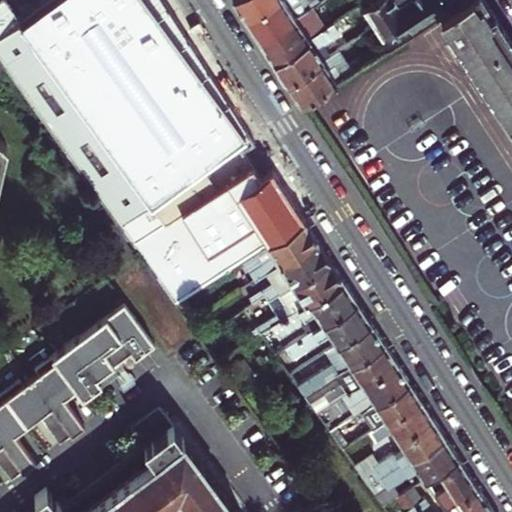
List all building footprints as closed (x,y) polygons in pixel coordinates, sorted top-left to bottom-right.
[(0,59),(4,64),(14,78),(104,20),(117,12),(136,41),(132,44),(168,98),(171,96),(190,125),(178,133),(92,186),(118,223),(234,148),(251,137),(197,53),(198,51),(190,40),(188,40),(162,0),(53,0),(0,34),(0,59)] [(23,0),(0,15),(0,34),(53,0),(23,0)] [(233,0),(245,18),(273,0),(233,0)] [(273,0),(245,18),(259,40),(309,7),(319,1),(318,0),(305,0),(273,0)] [(400,25),(406,34),(438,13),(458,0),(372,0),(362,7),(373,24),(387,46),(393,43),(387,34),(400,25)] [(511,44),(483,0),(458,0),(438,13),(445,24),(440,28),(450,43),(455,39),(511,127),(511,44)] [(273,60),(332,22),(328,16),(319,21),(309,7),(259,40),(273,60)] [(117,12),(104,20),(178,133),(190,125),(171,96),(168,98),(132,44),(136,41),(117,12)] [(273,60),(286,80),(327,54),(321,44),(345,28),(338,18),(332,22),(273,60)] [(286,80),(300,102),(359,64),(355,58),(346,64),(336,48),(327,54),(286,80)] [(118,223),(128,237),(243,162),(234,148),(118,223)] [(160,275),(177,301),(266,242),(303,217),(260,151),(253,155),(280,196),(160,275)] [(303,217),(266,242),(272,251),(247,268),(252,276),(254,279),(265,271),(316,238),(303,217)] [(267,299),(278,292),(329,258),(316,238),(265,271),(271,281),(249,295),(253,301),(263,294),(267,299)] [(329,258),(278,292),(284,301),(272,309),(274,313),(254,326),(258,332),(258,331),(342,277),(329,258)] [(356,299),(342,277),(258,331),(267,343),(303,320),(306,316),(305,314),(314,308),(322,321),(356,299)] [(0,464),(9,476),(33,458),(13,431),(37,412),(58,440),(82,422),(62,394),(74,385),(80,393),(99,379),(94,372),(128,348),(133,354),(152,340),(122,299),(32,365),(36,369),(21,380),(17,376),(0,388),(0,464)] [(336,342),(369,320),(356,299),(322,321),(274,352),(280,362),(290,356),(292,358),(316,342),(320,337),(319,336),(328,329),(336,342)] [(211,329),(199,312),(188,319),(200,337),(211,329)] [(336,342),(325,349),(338,370),(383,341),(369,320),(336,342)] [(383,341),(338,370),(329,375),(336,386),(356,374),(361,381),(395,360),(383,341)] [(94,372),(99,379),(110,371),(121,386),(133,377),(122,362),(133,354),(128,348),(94,372)] [(407,378),(395,360),(361,381),(341,394),(348,405),(368,393),(373,400),(407,378)] [(311,387),(297,366),(288,372),(302,392),(311,387)] [(407,378),(373,400),(346,418),(350,424),(354,422),(356,425),(380,410),(386,419),(419,397),(407,378)] [(392,429),(397,436),(430,414),(419,397),(386,419),(369,430),(375,439),(392,429)] [(367,484),(443,434),(430,414),(397,436),(404,447),(396,452),(391,453),(372,465),(374,467),(361,476),(367,484)] [(328,429),(341,448),(348,443),(335,425),(328,429)] [(456,454),(443,434),(367,484),(381,503),(395,494),(397,493),(391,485),(407,474),(408,471),(416,466),(423,476),(456,454)] [(76,511),(160,511),(182,496),(192,511),(237,511),(181,435),(76,511)] [(341,448),(353,464),(360,460),(348,443),(341,448)] [(423,476),(426,481),(439,472),(446,482),(433,490),(444,505),(475,484),(456,454),(423,476)] [(444,505),(448,511),(465,511),(466,511),(465,511),(493,511),(475,484),(444,505)] [(418,511),(434,511),(423,496),(418,498),(409,485),(402,490),(418,511)] [(418,511),(402,490),(397,493),(395,494),(404,507),(400,510),(401,511),(418,511)]
